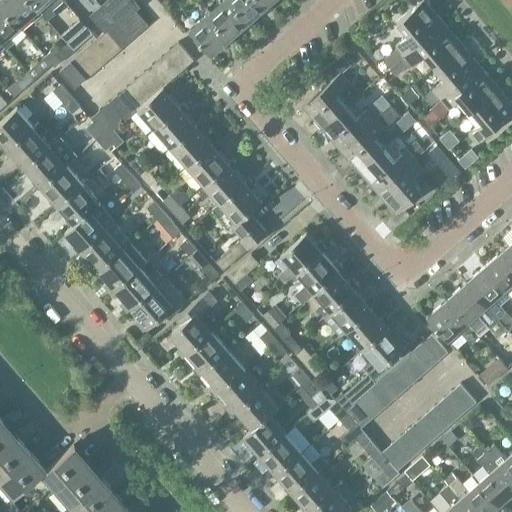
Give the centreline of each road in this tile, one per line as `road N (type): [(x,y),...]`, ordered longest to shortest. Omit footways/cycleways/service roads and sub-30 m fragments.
road 1 (residential): [(339,0),(237,90),(405,277),(511,187)]
road 2 (residential): [(133,383),(10,239)]
road 3 (residential): [(232,498),(133,383)]
road 4 (residential): [(90,412),(59,442),(0,355)]
road 5 (residential): [(175,511),(90,412)]
